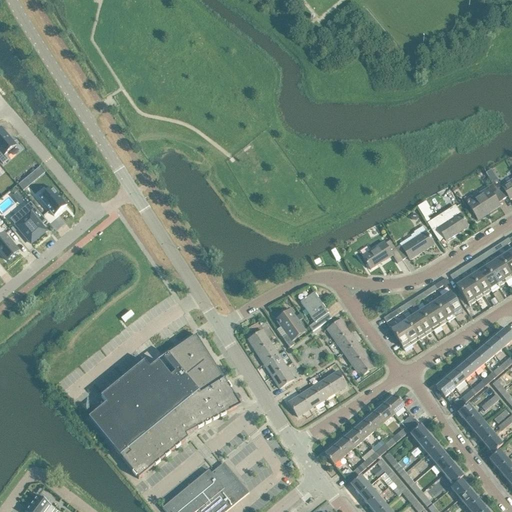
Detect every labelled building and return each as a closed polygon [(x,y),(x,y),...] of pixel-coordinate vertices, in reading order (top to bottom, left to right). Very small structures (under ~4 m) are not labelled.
[(1,129),(0,129),(0,161),(3,165),(8,160),(4,156),(16,146),(1,129)] [(34,182),(29,177),(19,185),(23,191),(34,182)] [(511,180),(502,187),(497,179),(491,183),(493,185),(492,185),(498,194),(503,201),(508,197),(510,200),(511,199),(511,180)] [(488,215),(500,207),(498,204),(503,201),(498,194),(492,185),(465,203),(469,208),(478,221),(478,220),(487,214),(488,215)] [(40,197),(39,199),(50,211),(54,217),(65,208),(67,207),(63,202),(51,188),(40,197)] [(29,213),(15,225),(31,244),(46,232),(40,225),(45,221),(30,204),(25,209),(29,213)] [(455,207),(428,224),(439,242),(444,239),(446,242),(458,234),(458,233),(467,227),(467,228),(468,228),(455,207)] [(400,246),(395,249),(403,261),(408,258),(410,261),(423,252),(433,245),(433,246),(434,246),(429,237),(426,233),(402,248),(400,246)] [(5,235),(0,238),(0,253),(7,262),(19,252),(5,235)] [(503,242),(506,247),(511,243),(511,244),(511,238),(509,240),(508,239),(503,242)] [(397,264),(403,261),(395,249),(390,241),(385,244),(384,243),(370,252),(362,257),(366,263),(365,263),(366,265),(367,265),(371,270),(380,264),(392,257),(397,264)] [(511,276),(511,260),(508,254),(500,259),(511,276)] [(506,283),(511,278),(511,276),(500,259),(493,263),(506,283)] [(498,288),(506,283),(493,263),(486,268),(492,278),(498,288)] [(491,293),(498,288),(492,278),(486,268),(478,273),(483,281),(491,293)] [(484,297),(491,293),(483,281),(478,273),(471,278),(484,297)] [(476,302),(484,297),(471,278),(464,282),(476,302)] [(437,285),(440,289),(444,287),(447,292),(452,289),(446,279),(437,285)] [(469,307),(476,302),(464,282),(457,287),(469,307)] [(319,300),(314,293),(306,299),(305,298),(304,299),(304,300),(301,303),(315,323),(309,327),(312,333),(331,319),(328,314),(320,302),(319,303),(317,301),(319,300)] [(455,318),(462,313),(450,293),(442,298),(443,300),(453,316),(455,318)] [(448,323),(455,318),(453,316),(443,300),(442,298),(435,303),(448,323)] [(440,327),(448,323),(435,303),(428,307),(440,327)] [(433,332),(440,327),(428,307),(420,312),(433,332)] [(289,311),(276,320),(287,335),(282,339),(290,349),(295,345),(292,342),(305,333),(298,324),(303,320),(299,314),(294,318),(289,311)] [(131,312),(121,319),(124,323),(134,316),(131,312)] [(426,337),(433,332),(420,312),(413,317),(426,337)] [(418,342),(426,337),(413,317),(406,322),(418,342)] [(335,343),(349,333),(341,321),(327,331),(335,343)] [(411,346),(418,342),(406,322),(399,326),(409,344),(411,346)] [(404,351),(411,346),(409,344),(399,326),(391,331),(404,351)] [(505,348),(507,346),(511,341),(511,336),(506,329),(496,337),(505,348)] [(256,353),(270,344),(263,331),(248,341),(256,353)] [(344,354),(358,344),(349,333),(335,343),(344,354)] [(234,397),(196,336),(162,359),(163,360),(163,359),(175,374),(170,377),(158,363),(159,362),(158,362),(150,369),(144,363),(145,362),(144,362),(101,398),(106,404),(89,419),(113,449),(138,480),(144,475),(141,472),(171,448),(173,450),(173,451),(173,452),(188,440),(186,436),(241,407),(238,401),(240,399),(241,399),(237,394),(237,395),(234,397)] [(495,356),(505,348),(496,337),(486,346),(495,356)] [(264,365),(278,356),(270,344),(256,353),(264,365)] [(352,366),(366,356),(358,344),(344,354),(352,366)] [(485,365),(495,356),(486,346),(476,354),(485,365)] [(475,373),(485,365),(476,354),(466,363),(475,373)] [(272,378),(286,368),(278,356),(264,365),(272,378)] [(361,378),(375,368),(366,356),(352,366),(361,378)] [(502,365),(506,370),(511,364),(511,362),(509,359),(502,365)] [(465,382),(475,373),(466,363),(456,371),(465,382)] [(280,390),(294,380),(286,368),(272,378),(280,390)] [(496,378),(503,372),(499,368),(492,374),(496,378)] [(455,390),(465,382),(456,371),(446,380),(455,390)] [(335,395),(347,387),(338,372),(325,380),(335,395)] [(482,382),(486,386),(493,381),(489,376),(482,382)] [(322,402),(335,395),(325,380),(313,388),(322,402)] [(445,398),(452,392),(455,390),(446,380),(436,388),(445,398)] [(498,392),(503,388),(497,381),(492,385),(498,392)] [(483,389),(479,385),(472,390),(476,395),(483,389)] [(310,410),(322,402),(313,388),(301,396),(310,410)] [(466,403),(473,397),(469,393),(462,399),(466,403)] [(509,405),(511,402),(511,399),(508,394),(503,398),(509,405)] [(500,400),(496,395),(488,402),(492,406),(499,400),(500,400)] [(298,418),(310,410),(301,396),(288,404),(298,418)] [(394,416),(396,414),(404,407),(395,396),(385,405),(394,416)] [(459,401),(452,407),(456,412),(463,406),(459,401)] [(488,402),(481,408),(485,412),(492,406),(488,402)] [(384,424),(394,416),(385,405),(375,413),(384,424)] [(466,424),(477,415),(468,405),(458,414),(466,424)] [(498,425),(509,415),(505,411),(494,420),(498,425)] [(374,433),(384,424),(375,413),(365,422),(374,433)] [(475,434),(485,425),(477,415),(466,424),(475,434)] [(409,433),(419,425),(415,420),(408,426),(405,422),(402,425),(409,433)] [(505,421),(498,427),(502,432),(509,426),(505,421)] [(364,441),(374,433),(365,422),(355,430),(364,441)] [(483,444),(494,436),(485,425),(475,434),(483,444)] [(419,445),(429,437),(421,427),(413,433),(411,435),(419,445)] [(354,450),(364,441),(355,430),(345,439),(354,450)] [(406,436),(402,431),(395,437),(399,442),(406,436)] [(492,454),(499,448),(502,445),(494,436),(483,444),(492,454)] [(428,455),(438,447),(429,437),(419,445),(428,455)] [(344,458),(354,450),(345,439),(335,447),(344,458)] [(392,440),(385,446),(389,450),(396,444),(392,440)] [(373,452),(383,444),(380,441),(371,448),(373,452)] [(334,466),(344,458),(335,447),(325,456),(334,466)] [(436,465),(446,457),(438,447),(428,455),(436,465)] [(375,454),(379,458),(386,453),(382,448),(375,454)] [(498,470),(508,461),(500,452),(497,454),(489,460),(498,470)] [(395,461),(389,454),(384,458),(390,465),(395,461)] [(407,454),(402,458),(407,464),(412,461),(407,454)] [(365,462),(369,467),(376,461),(372,457),(365,462)] [(444,476),(454,467),(446,457),(436,465),(444,476)] [(357,459),(350,464),(354,469),(360,464),(357,459)] [(393,468),(398,475),(403,471),(402,470),(406,466),(401,461),(393,468)] [(506,480),(511,475),(511,465),(508,461),(498,470),(506,480)] [(383,463),(379,467),(380,468),(373,474),(377,478),(384,473),(385,474),(389,471),(383,463)] [(355,471),(359,475),(366,469),(362,465),(355,471)] [(226,511),(249,494),(228,469),(227,467),(226,467),(227,468),(222,472),(214,472),(211,474),(209,471),(162,509),(164,511),(197,511),(198,511),(197,511),(226,511)] [(453,485),(455,484),(463,477),(454,467),(444,476),(453,485)] [(349,484),(356,478),(348,469),(345,471),(345,470),(340,474),(349,484)] [(401,478),(407,485),(412,481),(408,477),(411,474),(409,472),(406,475),(406,474),(401,478)] [(393,484),(398,480),(392,474),(387,477),(393,484)] [(359,496),(370,487),(361,477),(358,480),(351,486),(359,496)] [(460,500),(470,491),(461,481),(454,488),(452,490),(460,500)] [(400,483),(392,490),(398,497),(406,490),(400,483)] [(415,495),(420,491),(414,484),(409,488),(415,495)] [(368,506),(378,497),(370,487),(359,496),(368,506)] [(468,510),(478,501),(470,491),(460,500),(468,510)] [(410,504),(415,501),(409,493),(404,497),(410,504)] [(423,494),(418,498),(424,505),(428,501),(423,494)] [(41,499),(38,497),(26,511),(52,511),(55,509),(48,504),(49,502),(42,497),(41,499)] [(372,511),(380,511),(386,507),(378,497),(368,506),(372,511)] [(470,511),(485,511),(487,511),(478,501),(468,510),(470,511)]
